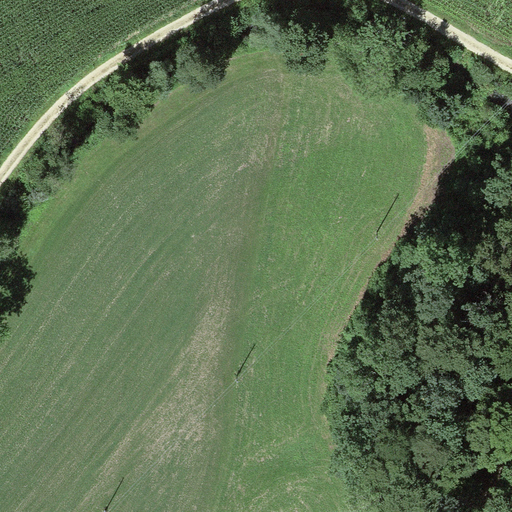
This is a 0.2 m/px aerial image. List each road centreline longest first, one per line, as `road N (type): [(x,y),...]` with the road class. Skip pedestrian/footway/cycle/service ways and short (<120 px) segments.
road 1 (track): [(0,178),(62,99),(135,45),(219,0)]
road 2 (track): [(387,0),(511,65)]
